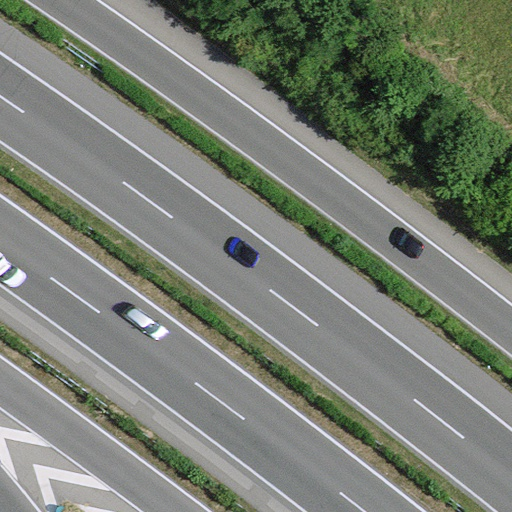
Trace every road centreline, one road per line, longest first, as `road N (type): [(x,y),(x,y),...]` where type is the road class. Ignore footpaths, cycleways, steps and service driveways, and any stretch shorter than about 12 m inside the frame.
road 1 (motorway): [(511,474),(0,93)]
road 2 (motorway): [(511,328),(67,0)]
road 3 (motorway): [(0,241),(362,511)]
road 4 (motorway): [(0,392),(173,511)]
